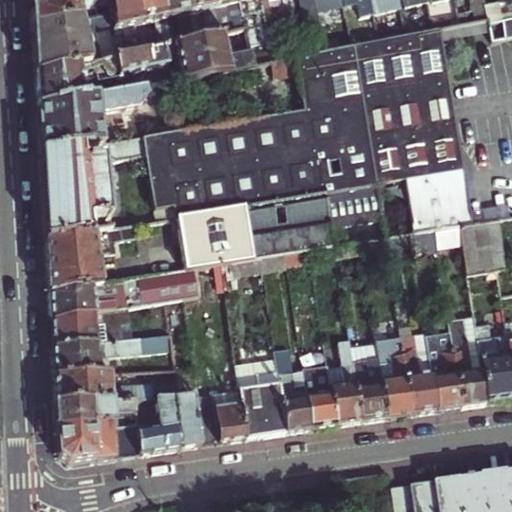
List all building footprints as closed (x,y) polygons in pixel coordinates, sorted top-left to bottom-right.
[(31,27),(32,32),(80,21),(77,10),(100,5),(102,16),(110,15),(106,0),(50,0),(38,3),(31,14),(31,27)] [(147,54),(141,27),(134,0),(106,0),(110,15),(113,27),(119,25),(121,32),(132,29),(138,55),(147,54)] [(170,49),(171,48),(160,0),(134,0),(141,27),(154,25),(159,51),(164,50),(170,49)] [(160,0),(171,48),(184,45),(178,19),(190,16),(186,0),(160,0)] [(186,0),(190,16),(203,14),(209,40),(220,38),(211,0),(186,0)] [(211,0),(220,38),(235,34),(234,30),(231,31),(226,9),(239,6),(237,0),(211,0)] [(302,0),(302,4),(305,19),(318,16),(314,0),(302,0)] [(342,0),(328,0),(331,13),(344,10),(342,0)] [(398,0),(369,0),(371,4),(375,22),(402,16),(398,0)] [(495,7),(484,10),(488,27),(488,29),(499,26),(495,7)] [(83,37),(80,21),(32,32),(33,48),(33,56),(84,44),(115,37),(113,27),(93,31),(94,34),(83,37)] [(493,50),(511,45),(511,23),(499,26),(488,29),(493,50)] [(119,25),(113,27),(115,37),(121,36),(121,32),(119,25)] [(159,51),(147,54),(138,55),(126,58),(34,77),(35,94),(36,99),(84,90),(120,82),(122,94),(160,87),(254,70),(252,63),(245,32),(235,34),(220,38),(209,40),(196,43),(184,45),(171,48),(170,49),(173,62),(182,60),(184,65),(200,61),(201,68),(169,75),(164,50),(159,51)] [(178,221),(345,195),(379,189),(384,221),(387,241),(410,237),(436,233),(462,229),(477,227),(451,97),(438,36),(434,37),(408,42),(380,47),(354,51),(327,56),(303,61),(305,75),(311,107),(145,137),(148,156),(157,209),(176,205),(178,221)] [(87,56),(84,44),(33,56),(34,71),(34,77),(126,58),(124,48),(87,56)] [(254,70),(274,66),(272,58),(252,63),(254,70)] [(301,61),(277,65),(280,79),(305,75),(303,61),(301,61)] [(39,157),(102,145),(98,115),(142,107),(161,92),(160,87),(122,94),(86,101),(36,110),(38,135),(39,157)] [(86,101),(84,90),(36,99),(36,110),(86,101)] [(42,203),(44,243),(98,234),(96,222),(116,218),(105,158),(112,157),(117,161),(148,156),(145,137),(102,145),(39,157),(42,203)] [(232,266),(261,261),(285,257),(310,253),(335,249),(360,245),(385,241),(387,241),(384,221),(333,229),(331,212),(348,209),(345,195),(178,221),(187,273),(195,272),(221,268),(232,266)] [(176,205),(157,209),(160,224),(178,221),(176,205)] [(508,248),(504,222),(477,227),(462,229),(464,247),(469,279),(499,274),(511,273),(508,248)] [(130,229),(98,234),(44,243),(46,266),(47,281),(102,272),(99,255),(115,252),(113,242),(132,239),(130,229)] [(464,247),(462,229),(436,233),(438,249),(438,251),(464,247)] [(438,249),(436,233),(410,237),(413,253),(438,249)] [(387,255),(385,241),(360,245),(362,259),(387,255)] [(337,264),(335,249),(310,253),(313,268),(337,264)] [(262,276),(287,271),(285,257),(261,261),(262,276)] [(234,280),(262,276),(261,261),(232,266),(234,280)] [(47,295),(104,286),(102,272),(47,281),(47,295)] [(187,273),(104,286),(47,295),(48,308),(49,323),(133,310),(164,305),(183,302),(200,299),(195,272),(187,273)] [(137,337),(133,310),(49,323),(50,337),(51,350),(95,345),(137,337)] [(487,408),(478,345),(470,346),(465,321),(459,323),(457,315),(448,316),(449,324),(462,412),(478,409),(487,408)] [(452,413),(462,412),(449,324),(439,325),(441,336),(433,337),(440,380),(432,381),(437,415),(452,413)] [(476,330),(478,345),(487,408),(503,405),(511,404),(511,371),(508,339),(492,341),(491,327),(476,330)] [(140,350),(170,343),(168,331),(137,337),(95,345),(51,350),(52,370),(52,379),(98,375),(96,355),(102,354),(103,358),(140,354),(140,350)] [(401,420),(412,419),(400,341),(399,332),(386,334),(388,343),(391,366),(379,368),(387,423),(401,420)] [(427,417),(437,415),(432,381),(430,371),(421,373),(416,349),(415,350),(413,339),(400,341),(412,419),(427,417)] [(351,428),(361,426),(350,352),(349,342),(336,344),(341,373),(328,375),(336,430),(351,428)] [(391,366),(388,343),(375,345),(376,348),(379,368),(391,366)] [(350,352),(361,426),(378,424),(387,423),(379,368),(376,348),(350,352)] [(277,375),(286,437),(300,435),(311,434),(304,382),(293,384),(288,356),(274,358),(277,375)] [(304,382),(311,434),(329,431),(336,430),(328,375),(328,373),(303,377),(304,382)] [(135,402),(151,401),(150,384),(119,387),(116,391),(111,392),(110,374),(98,375),(52,379),(54,399),(54,407),(135,402)] [(237,381),(239,392),(239,394),(246,443),(269,440),(286,437),(277,375),(256,378),(237,381)] [(239,394),(194,400),(202,450),(230,446),(246,443),(239,394)] [(202,450),(194,400),(194,397),(179,399),(156,400),(159,431),(137,434),(138,459),(162,456),(202,450)] [(136,428),(135,402),(54,407),(55,423),(56,433),(136,428)] [(137,434),(136,428),(56,433),(57,451),(57,462),(66,470),(138,459),(137,434)] [(511,511),(511,474),(502,475),(507,511),(511,511)] [(491,477),(479,479),(483,511),(507,511),(502,475),(491,477)] [(470,480),(455,483),(459,511),(483,511),(479,479),(470,480)] [(444,484),(431,486),(435,511),(459,511),(455,483),(444,484)] [(435,511),(431,486),(411,489),(408,490),(390,493),(393,511),(435,511)]
